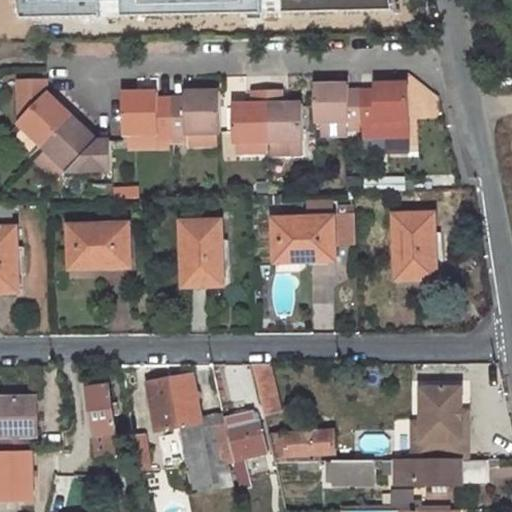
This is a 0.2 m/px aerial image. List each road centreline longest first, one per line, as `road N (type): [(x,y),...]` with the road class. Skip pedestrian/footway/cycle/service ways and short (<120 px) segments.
road 1 (residential): [(0,351),(511,346)]
road 2 (unknown): [(468,48),(76,64)]
road 3 (residential): [(459,0),(511,272)]
